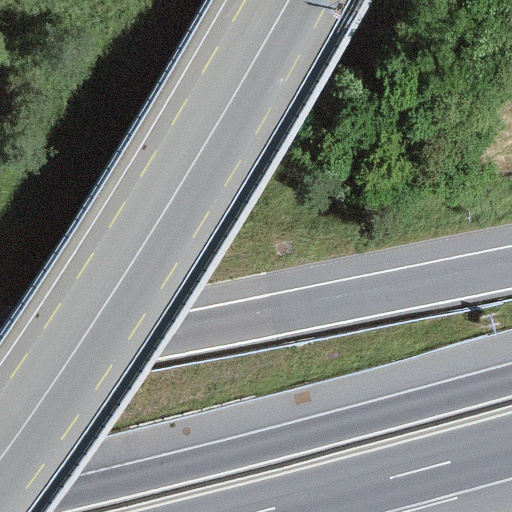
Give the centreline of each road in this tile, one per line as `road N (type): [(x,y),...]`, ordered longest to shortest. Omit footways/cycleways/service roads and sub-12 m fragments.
road 1 (secondary): [(291,0),(0,461)]
road 2 (trunk): [(511,380),(1,511)]
road 3 (trunk): [(511,268),(214,328),(0,351)]
road 4 (trunk): [(262,511),(511,444)]
